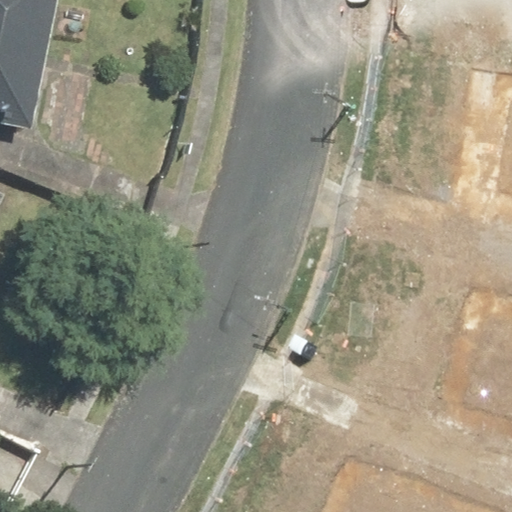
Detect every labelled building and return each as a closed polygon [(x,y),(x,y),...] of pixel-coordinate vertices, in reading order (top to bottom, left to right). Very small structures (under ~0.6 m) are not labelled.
[(0,0),(0,132),(22,136),(46,0),(0,0)] [(511,0),(496,0),(498,19),(511,17),(511,0)] [(511,104),(477,101),(468,192),(511,196),(511,104)] [(511,318),(476,308),(453,386),(488,397),(475,440),(511,451),(511,318)] [(438,511),(357,470),(335,511),(438,511)]
